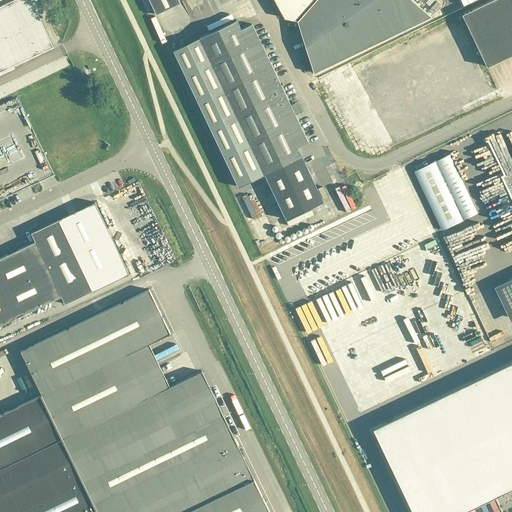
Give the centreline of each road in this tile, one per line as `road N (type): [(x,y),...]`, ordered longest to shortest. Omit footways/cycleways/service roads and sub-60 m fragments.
road 1 (tertiary): [(327,511),(153,149)]
road 2 (unclassified): [(511,102),(387,161),(355,160),(330,140),(256,0)]
road 3 (unclassified): [(0,220),(153,149)]
road 4 (tertiary): [(153,149),(81,0)]
